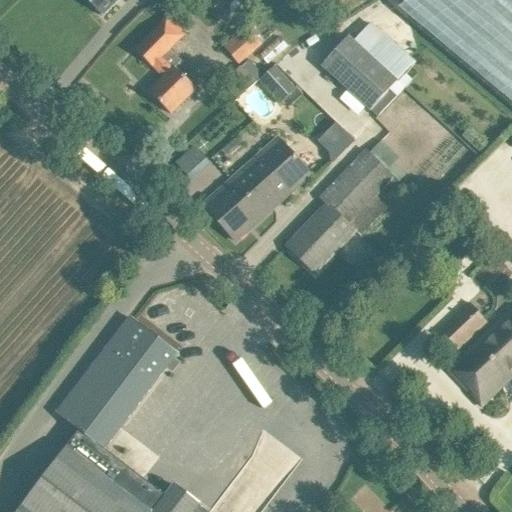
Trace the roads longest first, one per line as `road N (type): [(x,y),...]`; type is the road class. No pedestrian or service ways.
road 1 (unclassified): [(462,511),(269,311),(0,76)]
road 2 (unknown): [(180,234),(0,501)]
